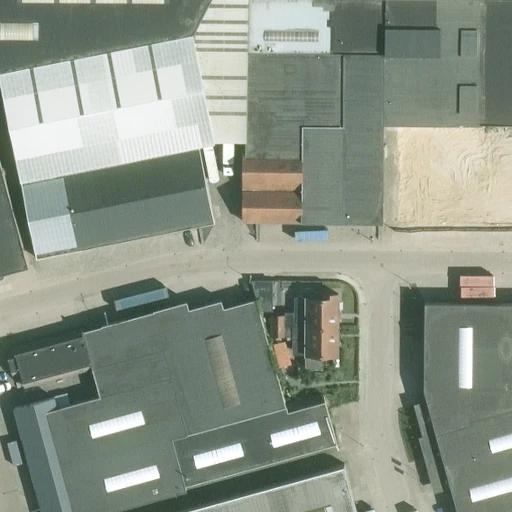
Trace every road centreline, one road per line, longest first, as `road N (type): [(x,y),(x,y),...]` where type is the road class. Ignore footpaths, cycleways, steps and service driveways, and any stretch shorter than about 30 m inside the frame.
road 1 (unclassified): [(376,261),(286,255),(144,269),(0,309)]
road 2 (unclassified): [(403,511),(385,447),(376,261)]
road 3 (unclassified): [(511,263),(376,261)]
